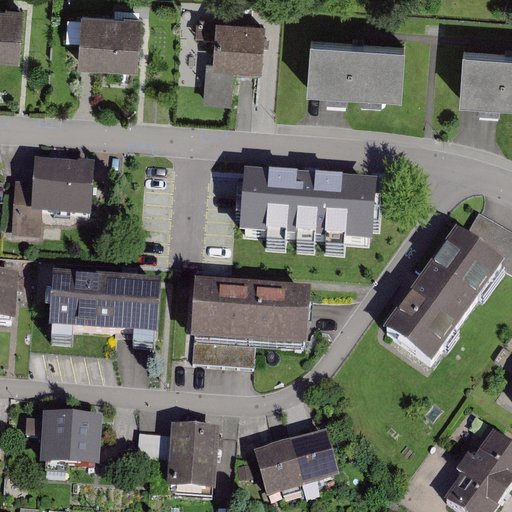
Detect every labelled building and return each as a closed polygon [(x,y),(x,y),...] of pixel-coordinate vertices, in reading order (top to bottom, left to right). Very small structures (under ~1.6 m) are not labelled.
[(0,63),(18,65),(21,8),(0,6),(0,63)] [(136,74),(142,16),(82,13),(79,71),(136,74)] [(214,65),(260,70),(265,23),(240,21),(216,18),(214,65)] [(312,93),(406,99),(409,52),(316,45),(312,93)] [(460,104),(511,107),(511,59),(463,56),(460,104)] [(88,223),(89,174),(32,172),(30,220),(88,223)] [(367,247),(370,191),(243,185),(240,241),(367,247)] [(500,272),(454,239),(379,341),(425,374),(500,272)] [(19,284),(0,283),(0,332),(17,333),(19,284)] [(155,294),(48,289),(45,341),(153,346),(155,294)] [(304,300),(192,294),(189,349),(197,350),(256,353),(302,355),(304,300)] [(255,373),(256,353),(197,350),(196,370),(255,373)] [(97,430),(40,428),(39,472),(95,474),(97,430)] [(218,440),(169,437),(168,443),(166,471),(165,497),(214,500),(218,440)] [(166,471),(168,443),(141,441),(139,469),(166,471)] [(504,511),(511,500),(511,454),(491,441),(472,471),(464,466),(449,488),(458,494),(447,511),(448,511),(504,511)] [(336,489),(323,443),(256,463),(269,509),(336,489)]
